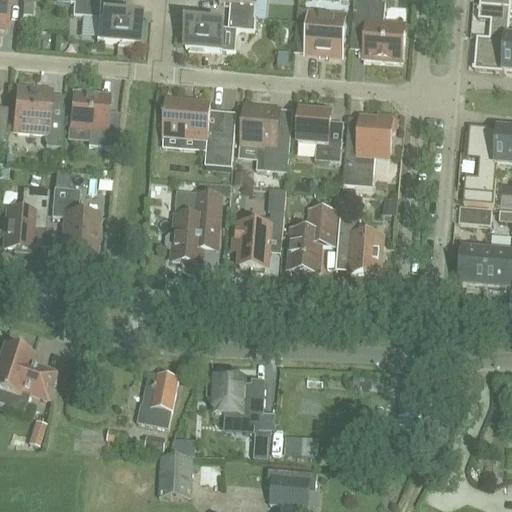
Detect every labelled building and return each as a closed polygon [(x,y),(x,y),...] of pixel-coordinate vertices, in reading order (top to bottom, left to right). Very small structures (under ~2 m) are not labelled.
[(0,0),(0,32),(7,33),(9,0),(0,0)] [(70,0),(70,6),(100,8),(100,0),(70,0)] [(230,7),(229,20),(256,22),(255,22),(256,0),(219,0),(219,6),(230,7)] [(354,0),(352,34),(366,35),(364,63),(402,66),(405,28),(384,26),(385,7),(375,6),(375,0),(354,0)] [(495,75),(504,75),(507,39),(508,39),(511,0),(480,0),(479,23),(480,23),(480,22),(491,23),(489,42),(479,41),(477,41),(474,73),(494,75),(494,76),(495,76),(495,75)] [(99,20),(100,8),(70,6),(74,7),(72,19),(98,21),(96,44),(119,46),(118,50),(117,50),(117,52),(134,53),(134,52),(132,52),(133,47),(138,48),(140,24),(99,20)] [(298,11),(296,35),(308,36),(306,58),(342,61),(345,19),(310,16),(310,12),(298,11)] [(255,35),(256,22),(229,20),(228,32),(255,35)] [(189,56),(189,58),(205,59),(206,58),(204,58),(204,54),(222,55),(224,31),(188,28),(186,52),(191,52),(190,57),(189,56)] [(65,100),(64,100),(62,123),(49,122),(51,95),(17,92),(13,136),(46,139),(45,150),(60,151),(65,100)] [(116,153),(119,126),(107,125),(109,100),(89,98),(89,95),(78,94),(78,97),(73,97),(70,133),(90,134),(88,150),(116,153)] [(232,172),(235,137),(209,135),(212,105),(210,105),(210,108),(167,105),(167,102),(166,102),(164,118),(163,118),(163,121),(164,121),(162,149),(163,149),(164,139),(207,143),(205,169),(232,172)] [(288,178),(291,135),(277,134),(279,114),(245,111),(242,149),(266,151),(263,176),(288,178)] [(329,144),(331,126),(331,118),(318,117),(318,113),(305,112),(305,116),(301,116),(298,148),(317,149),(315,165),(341,167),(343,145),(329,144)] [(361,121),(361,123),(359,142),(347,142),(343,189),(373,192),(375,162),(389,163),(392,137),(394,135),(395,124),(393,121),(378,120),(376,122),(361,121)] [(489,131),(470,129),(467,162),(479,163),(478,181),(465,180),(463,206),(494,209),(497,168),(496,168),(499,132),(491,131),(491,130),(489,129),(489,131)] [(496,168),(497,168),(511,169),(511,133),(499,132),(496,168)] [(4,158),(3,168),(15,169),(15,159),(4,158)] [(55,175),(55,183),(66,184),(67,176),(55,175)] [(236,175),(235,189),(248,190),(248,188),(248,181),(249,176),(236,175)] [(95,259),(96,246),(99,244),(100,234),(97,231),(98,219),(82,218),(78,213),(79,194),(54,192),(51,221),(66,222),(63,256),(95,259)] [(33,233),(45,234),(49,195),(23,193),(21,214),(7,213),(3,253),(14,253),(13,256),(27,257),(27,255),(31,255),(33,233)] [(260,193),(260,215),(277,215),(277,194),(260,193)] [(217,255),(217,248),(218,248),(222,200),(199,199),(198,200),(201,200),(199,220),(176,219),(174,238),(170,238),(166,241),(166,249),(169,253),(173,253),(172,265),(202,268),(204,254),(217,255)] [(500,209),(511,210),(511,199),(501,199),(500,209)] [(384,202),(383,218),(397,220),(398,203),(384,202)] [(493,215),(460,212),(458,227),(491,231),(493,215)] [(293,234),(289,275),(318,278),(321,249),(334,250),(337,217),(311,214),(309,236),(293,234)] [(499,226),(511,226),(511,216),(500,215),(499,226)] [(268,274),(269,257),(270,241),(282,242),(284,218),(271,217),(270,223),(253,222),(253,230),(235,229),(233,255),(241,256),(240,271),(251,272),(250,277),(264,278),(265,273),(268,274)] [(351,261),(350,275),(349,278),(380,280),(381,269),(385,266),(386,258),(382,253),(383,240),(371,240),(372,236),(369,233),(360,232),(361,224),(340,222),(337,256),(348,257),(351,261)] [(479,291),(486,291),(489,250),(488,250),(488,255),(465,253),(465,254),(460,253),(461,251),(459,251),(457,283),(458,283),(458,282),(463,282),(462,289),(479,291)] [(511,252),(489,250),(486,291),(508,293),(508,295),(511,252)] [(20,395),(30,398),(46,404),(55,376),(36,370),(36,371),(28,369),(32,357),(5,348),(0,362),(0,394),(18,400),(20,395)] [(208,381),(207,402),(216,403),(215,417),(225,417),(224,423),(246,424),(245,439),(255,440),(254,465),(268,465),(272,436),(273,436),(275,420),(264,419),(266,385),(252,384),(251,389),(243,388),(243,383),(234,383),(234,381),(232,381),(232,376),(221,375),(220,380),(217,380),(217,382),(208,381)] [(149,377),(146,392),(139,428),(169,434),(179,383),(149,377)] [(430,424),(427,424),(430,407),(431,407),(431,405),(430,404),(432,390),(421,388),(421,387),(417,386),(417,388),(404,386),(399,420),(414,422),(411,447),(408,447),(399,467),(414,472),(427,445),(430,424)] [(46,429),(35,425),(28,448),(39,451),(46,429)] [(127,436),(109,433),(107,445),(124,448),(127,436)] [(389,443),(377,439),(368,436),(361,456),(384,464),(389,443)] [(145,453),(164,456),(166,447),(166,443),(147,439),(145,453)] [(319,442),(302,441),(301,459),(318,460),(319,442)] [(279,458),(295,459),(295,442),(280,442),(279,458)] [(343,449),(330,446),(326,461),(345,465),(347,456),(341,455),(343,449)] [(193,462),(191,462),(173,462),(161,461),(159,501),(192,503),(193,462)] [(317,478),(268,474),(266,492),(271,493),(270,510),(281,511),(280,511),(307,511),(309,496),(315,497),(317,478)]
